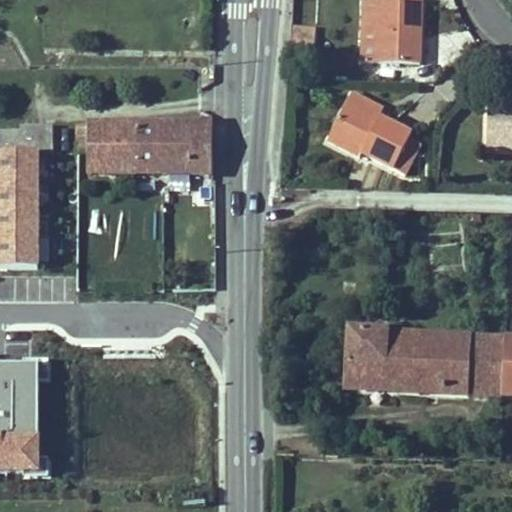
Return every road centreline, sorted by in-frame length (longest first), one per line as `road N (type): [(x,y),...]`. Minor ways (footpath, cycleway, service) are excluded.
road 1 (primary): [(255,0),(245,312)]
road 2 (residential): [(0,315),(245,312)]
road 3 (primary): [(245,312),(246,511)]
